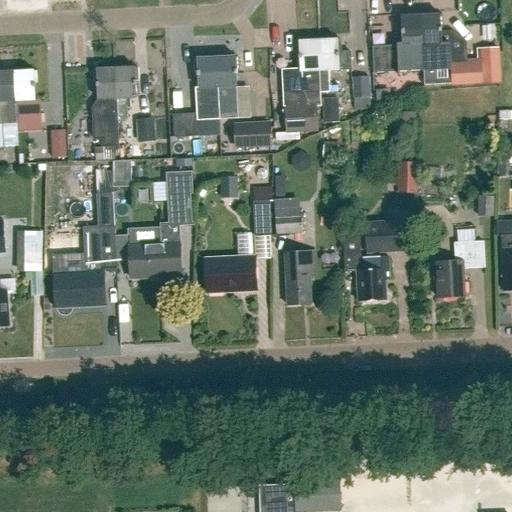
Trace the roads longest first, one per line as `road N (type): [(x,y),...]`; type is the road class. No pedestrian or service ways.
road 1 (residential): [(0,369),(511,345)]
road 2 (residential): [(0,25),(216,14),(237,0)]
